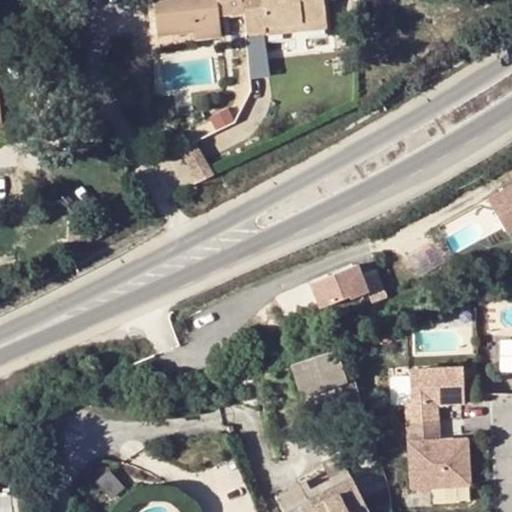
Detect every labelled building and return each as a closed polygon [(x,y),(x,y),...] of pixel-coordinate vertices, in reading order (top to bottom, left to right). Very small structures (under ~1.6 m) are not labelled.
[(151,0),(156,36),(192,31),(217,28),(216,15),(214,0),(151,0)] [(227,13),(225,0),(214,0),(216,15),(227,13)] [(241,11),(239,0),(225,0),(227,13),(241,11)] [(243,28),(261,26),(324,18),(321,0),(239,0),(241,11),(243,28)] [(324,18),(261,26),(261,36),(325,27),(324,18)] [(217,28),(192,31),(193,40),(218,37),(217,28)] [(197,145),(181,152),(186,160),(197,182),(213,174),(202,154),(197,145)] [(511,209),(494,220),(498,227),(497,233),(495,234),(508,258),(511,255),(511,209)] [(66,216),(67,242),(87,241),(86,215),(66,216)] [(498,227),(494,220),(488,223),(495,234),(497,233),(498,227)] [(373,294),(363,269),(317,289),(327,313),(373,294)] [(349,383),(343,351),(295,360),(301,392),(349,383)] [(406,409),(407,425),(438,424),(436,408),(465,406),(462,371),(409,374),(412,409),(406,409)] [(438,424),(407,425),(411,493),(470,489),(467,443),(439,444),(438,424)] [(368,511),(351,477),(314,496),(282,511),(368,511)] [(275,496),(282,511),(314,496),(307,481),(275,496)]
